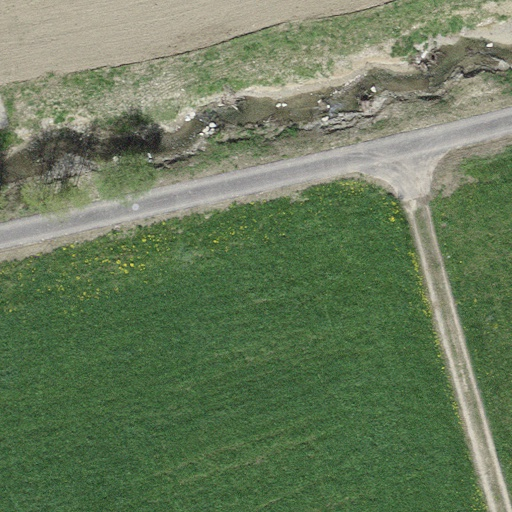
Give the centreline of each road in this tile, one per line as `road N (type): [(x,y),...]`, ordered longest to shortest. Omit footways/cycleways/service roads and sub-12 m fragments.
road 1 (track): [(511,2),(65,117),(0,119)]
road 2 (track): [(0,239),(511,120)]
road 3 (track): [(393,153),(497,511)]
